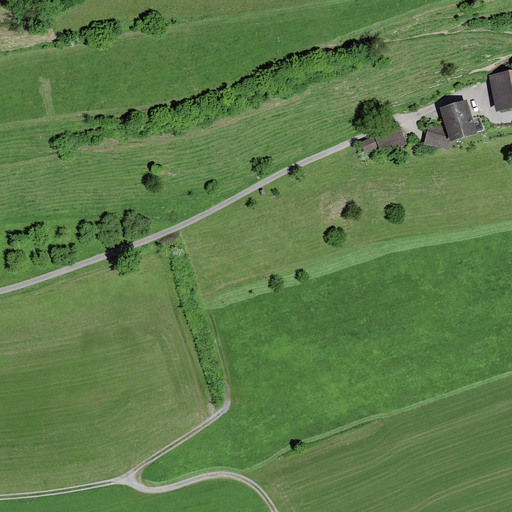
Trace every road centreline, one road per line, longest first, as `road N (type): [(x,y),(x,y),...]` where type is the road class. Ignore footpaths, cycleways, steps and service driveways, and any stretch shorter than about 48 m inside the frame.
road 1 (track): [(473,93),(288,169),(177,227),(0,290)]
road 2 (track): [(0,497),(127,481),(153,490),(224,473),(247,480),(274,511)]
road 3 (track): [(511,33),(318,49)]
